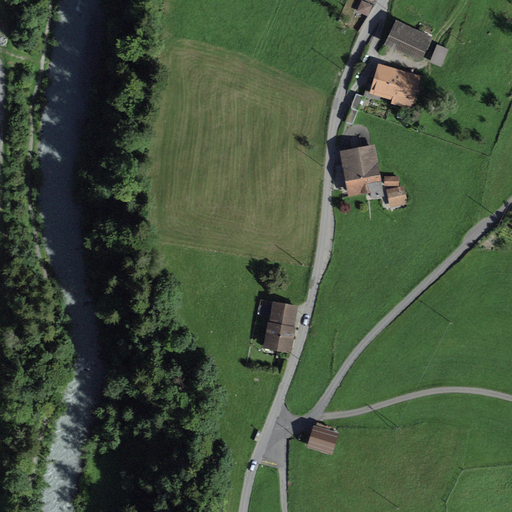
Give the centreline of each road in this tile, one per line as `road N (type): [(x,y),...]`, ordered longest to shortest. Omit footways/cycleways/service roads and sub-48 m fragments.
road 1 (residential): [(258,442),(301,343),(340,89),(381,0)]
road 2 (unclassified): [(278,440),(313,418),(352,356),(511,201)]
